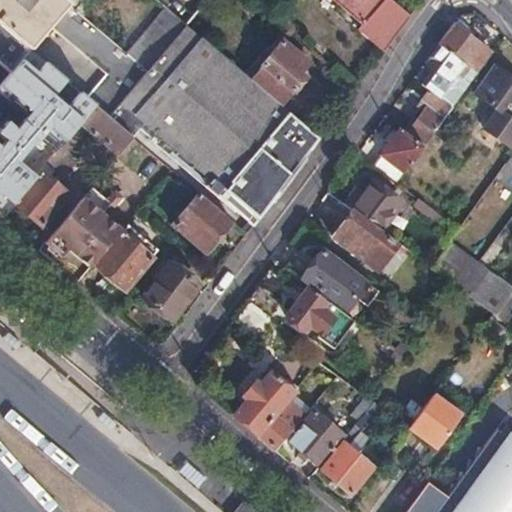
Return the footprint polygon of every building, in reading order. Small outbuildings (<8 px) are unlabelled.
[(0,0),(0,27),(28,51),(36,41),(48,27),(86,58),(106,75),(86,99),(94,106),(109,118),(147,73),(126,54),(82,18),(70,8),(60,0),(0,0)] [(77,0),(60,0),(70,8),(82,18),(89,10),(77,0)] [(175,0),(171,0),(165,8),(186,26),(194,15),(175,0)] [(356,30),(382,53),(410,17),(388,0),(330,0),(360,26),(356,30)] [(165,8),(126,54),(147,73),(186,26),(165,8)] [(280,107),(251,82),(186,26),(147,73),(109,118),(132,139),(139,131),(253,226),(313,145),(317,139),(280,107)] [(454,26),(439,46),(475,73),(490,54),(454,26)] [(0,27),(0,66),(8,73),(28,51),(0,27)] [(283,42),(251,82),(280,107),(305,76),(299,72),(307,62),(301,57),(306,51),(298,43),(293,50),(283,42)] [(439,59),(421,84),(428,89),(439,97),(456,73),(468,83),(475,73),(439,46),(433,54),(439,59)] [(28,51),(8,73),(76,128),(80,123),(94,106),(86,99),(28,51)] [(473,92),(511,120),(511,77),(493,64),(473,92)] [(404,131),(423,146),(451,106),(439,97),(428,89),(417,105),(423,111),(416,121),(412,118),(404,131)] [(94,106),(80,123),(118,156),(132,139),(109,118),(94,106)] [(400,128),(373,165),(396,182),(423,146),(404,131),(400,128)] [(81,137),(74,131),(60,147),(68,154),(81,137)] [(68,154),(60,147),(47,162),(55,169),(68,154)] [(0,154),(0,194),(20,171),(0,154)] [(20,171),(0,194),(0,215),(11,203),(31,180),(20,171)] [(31,180),(11,203),(42,227),(67,197),(38,172),(31,180)] [(353,187),(342,202),(380,229),(401,200),(373,180),(362,194),(353,187)] [(92,187),(45,244),(61,258),(68,251),(88,268),(91,264),(120,230),(102,215),(110,206),(114,208),(122,198),(114,192),(107,200),(92,187)] [(204,251),(230,221),(199,195),(174,227),(204,251)] [(439,214),(418,198),(412,206),(433,222),(439,214)] [(395,253),(401,245),(386,233),(384,236),(351,212),(332,237),(355,254),(365,260),(381,238),(389,243),(387,247),(395,253)] [(120,230),(91,264),(125,291),(158,251),(146,241),(139,248),(134,243),(140,237),(125,224),(120,230)] [(429,265),(454,284),(491,312),(494,314),(511,290),(511,289),(487,270),(476,261),(448,240),(429,265)] [(310,283),(307,287),(339,311),(351,295),(366,305),(378,289),(350,270),(323,249),(312,265),(295,253),(285,267),(299,277),(300,276),(310,283)] [(161,282),(146,301),(173,321),(198,287),(167,264),(156,278),(161,282)] [(248,299),(270,316),(280,303),(259,285),(248,299)] [(331,344),(350,318),(339,311),(307,287),(285,316),(303,329),(309,321),(320,330),(318,333),(331,344)] [(511,290),(494,314),(505,322),(511,312),(511,290)] [(248,299),(232,320),(255,336),(270,316),(248,299)] [(409,313),(389,341),(403,351),(423,324),(409,313)] [(505,328),(488,316),(482,325),(498,337),(505,328)] [(231,353),(214,371),(234,389),(250,371),(231,353)] [(244,401),(233,413),(257,433),(285,399),(292,390),(287,386),(270,370),(257,386),(244,401)] [(240,398),(244,401),(257,386),(253,382),(240,398)] [(433,393),(409,426),(437,447),(460,414),(433,393)] [(373,401),(366,396),(350,413),(356,419),(373,401)] [(285,399),(257,433),(275,449),(303,414),(285,399)] [(288,441),(317,466),(339,440),(341,438),(343,435),(313,410),(288,441)] [(341,442),(320,468),(349,492),(372,467),(356,454),(346,446),(354,437),(358,432),(360,430),(356,428),(352,424),(343,435),(341,438),(339,440),(341,442)] [(346,446),(356,454),(363,444),(367,440),(358,432),(354,437),(346,446)] [(426,484),(405,511),(483,511),(488,506),(511,472),(511,443),(495,432),(478,455),(465,473),(446,499),(426,484)] [(511,511),(511,472),(488,506),(483,511),(511,511)] [(252,511),(242,503),(234,511),(252,511)]
